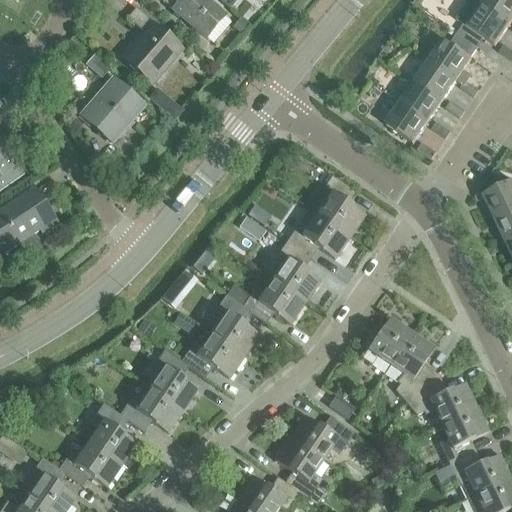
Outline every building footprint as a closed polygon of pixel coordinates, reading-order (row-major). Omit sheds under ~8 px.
[(158,0),(175,14),(205,40),(224,18),(203,0),(158,0)] [(511,0),(485,0),(480,8),(508,27),(511,20),(511,0)] [(470,1),(456,23),(463,28),(456,38),(477,52),(484,42),(493,49),(508,27),(480,8),(470,1)] [(155,86),(181,56),(155,33),(158,29),(136,10),(127,21),(145,36),(124,59),(155,86)] [(238,22),(232,30),(239,36),(246,28),(238,22)] [(442,43),(427,65),(455,84),(461,88),(465,84),(466,85),(470,79),(462,74),(477,52),(456,38),(449,48),(442,43)] [(498,55),(502,58),(511,65),(511,64),(511,53),(503,48),(498,55)] [(101,80),(109,71),(93,57),(85,67),(101,80)] [(427,65),(413,86),(441,105),(455,84),(427,65)] [(112,146),(143,110),(111,82),(80,118),(112,146)] [(460,91),(473,100),(478,93),(466,85),(465,84),(461,88),(460,91)] [(413,86),(399,107),(426,126),(441,105),(413,86)] [(169,102),(160,112),(172,122),(181,112),(169,102)] [(445,112),(459,121),(464,114),(450,105),(445,112)] [(411,147),(426,126),(399,107),(384,128),(411,147)] [(431,133),(445,142),(450,135),(436,126),(431,133)] [(0,193),(22,179),(0,146),(0,193)] [(417,154),(430,163),(435,156),(422,146),(417,154)] [(308,212),(316,217),(348,240),(363,218),(342,203),(349,193),(331,180),(308,212)] [(511,185),(483,199),(495,222),(511,213),(511,185)] [(19,248),(19,249),(27,261),(39,253),(30,240),(37,234),(40,238),(55,228),(31,192),(0,213),(0,251),(4,257),(18,247),(19,248)] [(308,212),(286,245),(305,258),(312,248),(333,262),(348,240),(316,217),(308,212)] [(511,213),(495,222),(506,245),(511,242),(511,213)] [(245,219),(238,230),(248,236),(255,226),(245,219)] [(280,270),(271,283),(304,306),(319,283),(298,269),(305,258),(286,245),(272,264),(280,270)] [(199,262),(192,270),(201,278),(208,269),(199,262)] [(225,300),(243,313),(260,324),(268,314),(288,328),(304,306),(271,283),(262,296),(255,291),(249,299),(233,288),(225,300)] [(218,325),(210,337),(242,360),(258,338),(236,323),(243,313),(225,300),(211,320),(218,325)] [(376,360),(388,369),(411,336),(389,321),(361,361),(371,368),(376,360)] [(143,323),(136,333),(147,340),(154,331),(143,323)] [(397,385),(399,387),(394,394),(406,407),(432,382),(418,373),(433,351),(411,336),(388,369),(402,378),(397,385)] [(193,346),(180,365),(182,366),(199,378),(206,367),(228,382),(242,360),(210,337),(201,351),(193,346)] [(157,378),(148,391),(181,414),(196,391),(175,377),(182,366),(180,365),(164,353),(150,373),(157,378)] [(432,382),(406,407),(416,418),(423,414),(425,417),(433,413),(439,427),(475,410),(464,386),(440,398),(432,382)] [(133,399),(119,419),(121,421),(138,432),(145,421),(166,436),(181,414),(148,391),(139,404),(133,399)] [(328,410),(346,422),(353,412),(335,399),(328,410)] [(96,432),(87,445),(119,468),(135,445),(114,431),(121,421),(119,419),(102,408),(89,427),(96,432)] [(438,445),(449,467),(469,458),(464,446),(487,434),(475,410),(439,427),(446,441),(438,445)] [(56,421),(65,427),(70,420),(61,414),(56,421)] [(289,442),(322,465),(331,452),(337,457),(351,437),(333,424),(325,436),(304,421),(289,442)] [(0,441),(0,454),(19,467),(27,455),(2,439),(0,441)] [(288,490),(299,498),(307,503),(307,502),(317,508),(324,496),(315,490),(320,483),(313,478),(322,465),(289,442),(273,464),(295,480),(288,490)] [(71,454),(58,473),(60,475),(77,486),(84,475),(105,490),(119,468),(87,445),(78,458),(71,454)] [(449,467),(459,489),(458,489),(464,503),(509,481),(497,457),(474,468),(469,458),(449,467)] [(35,487),(26,499),(44,511),(66,511),(74,500),(53,485),(60,475),(58,473),(41,461),(27,481),(35,487)] [(379,479),(369,483),(373,492),(383,487),(379,479)] [(237,503),(249,511),(289,511),(299,498),(288,490),(280,485),(273,496),(252,481),(237,503)] [(468,511),(505,511),(511,509),(511,487),(509,481),(464,503),(468,511)] [(396,495),(393,501),(396,506),(403,507),(404,496),(396,495)] [(44,511),(26,499),(17,511),(16,511),(9,507),(5,511),(44,511)] [(249,511),(237,503),(230,511),(249,511)]
